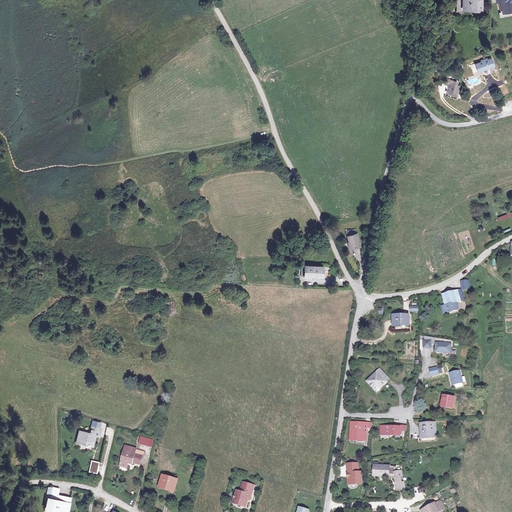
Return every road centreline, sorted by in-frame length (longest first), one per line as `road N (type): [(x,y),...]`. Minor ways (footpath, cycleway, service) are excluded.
road 1 (unclassified): [(210,0),(362,294)]
road 2 (track): [(25,320),(52,291),(53,264),(15,173)]
road 3 (residential): [(362,294),(442,286),(511,239)]
